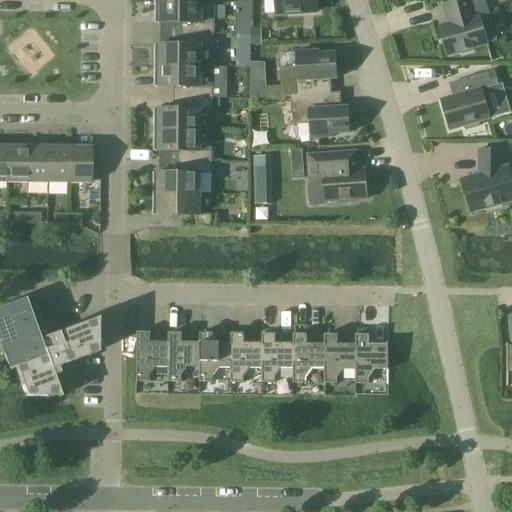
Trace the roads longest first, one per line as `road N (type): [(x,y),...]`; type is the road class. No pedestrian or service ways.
road 1 (unclassified): [(478,485),(419,225),(356,0)]
road 2 (residential): [(108,501),(325,502),(478,485)]
road 3 (residential): [(391,296),(112,295)]
road 4 (residential): [(108,501),(112,295)]
road 5 (residential): [(112,295),(113,111)]
